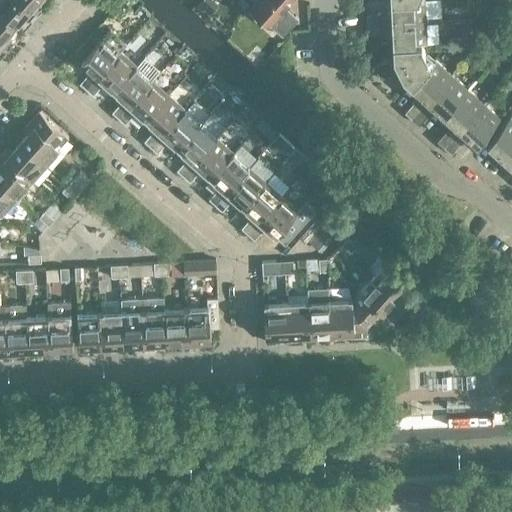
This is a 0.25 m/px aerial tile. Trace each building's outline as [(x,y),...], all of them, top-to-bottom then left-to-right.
[(0,0),(0,10),(16,25),(24,16),(28,20),(35,13),(20,0),(0,0)] [(37,0),(20,0),(35,13),(40,7),(35,2),(37,0)] [(292,0),(257,0),(251,7),(283,36),(299,18),(287,7),(292,0)] [(390,0),(391,12),(366,13),(367,32),(392,31),(393,55),(403,75),(412,84),(434,59),(426,42),(423,0),(390,0)] [(16,25),(0,10),(0,39),(6,45),(11,39),(7,35),(16,25)] [(79,82),(86,88),(120,50),(103,35),(81,60),(91,69),(79,82)] [(120,50),(86,88),(93,94),(104,82),(113,90),(136,65),(120,50)] [(380,78),(394,71),(388,58),(374,65),(380,78)] [(434,59),(412,84),(422,92),(405,111),(412,118),(451,73),(434,59)] [(136,65),(113,90),(123,99),(112,111),(118,117),(152,79),(136,65)] [(451,73),(412,118),(419,124),(436,105),(445,113),(467,88),(451,73)] [(152,79),(118,117),(125,123),(136,110),(146,119),(168,94),(152,79)] [(467,88),(445,113),(454,121),(437,140),(444,146),(483,102),(467,88)] [(168,94),(146,119),(155,127),(144,140),(150,146),(184,108),(168,94)] [(483,102),(444,146),(451,153),(468,134),(477,143),(500,117),(483,102)] [(184,108),(150,146),(157,152),(168,139),(178,148),(200,123),(184,108)] [(28,132),(19,141),(44,163),(47,160),(68,136),(40,110),(23,128),(28,132)] [(511,117),(510,116),(487,141),(497,149),(490,157),(497,163),(511,146),(511,117)] [(200,123),(178,148),(188,157),(176,169),(182,175),(216,137),(200,123)] [(216,137),(182,175),(189,181),(201,168),(210,177),(232,152),(216,137)] [(44,163),(19,141),(11,151),(7,147),(1,153),(29,179),(44,163)] [(511,146),(497,163),(504,170),(511,162),(511,163),(511,146)] [(232,152),(210,177),(220,186),(208,198),(214,204),(248,166),(232,152)] [(29,179),(1,153),(0,154),(0,181),(19,200),(21,198),(16,194),(29,179)] [(47,160),(44,163),(54,171),(56,168),(47,160)] [(248,166),(214,204),(222,210),(233,198),(242,205),(264,181),(248,166)] [(77,193),(83,186),(73,177),(67,184),(77,193)] [(19,200),(0,181),(0,212),(9,202),(14,206),(19,200)] [(264,181),(242,205),(252,215),(241,228),(246,233),(246,232),(280,195),(264,181)] [(77,193),(67,184),(62,190),(71,199),(77,193)] [(280,195),(246,232),(254,239),(265,227),(283,243),(315,206),(307,199),(297,210),(280,195)] [(39,216),(48,224),(54,218),(45,209),(39,216)] [(347,237),(341,244),(350,252),(356,246),(347,237)] [(41,261),(41,252),(28,253),(28,262),(41,261)] [(327,257),(319,258),(319,270),(328,270),(327,257)] [(388,257),(374,273),(373,274),(398,297),(406,288),(410,292),(417,284),(388,257)] [(216,258),(184,260),(184,273),(217,271),(216,258)] [(284,260),(285,272),(294,272),(293,259),(284,260)] [(171,273),(170,260),(162,261),(163,274),(171,273)] [(284,260),(276,260),(276,273),(285,272),(284,260)] [(163,274),(162,261),(153,261),(154,274),(163,274)] [(120,276),(120,263),(110,264),(111,276),(120,276)] [(128,276),(127,263),(120,263),(120,276),(128,276)] [(84,278),(83,265),(75,266),(75,278),(84,278)] [(53,279),(60,278),(60,279),(69,279),(68,266),(60,267),(52,267),(53,279)] [(47,280),(46,267),(36,268),(37,281),(47,280)] [(26,281),(25,268),(15,269),(16,282),(26,281)] [(34,281),(33,268),(25,268),(26,281),(34,281)] [(352,297),(350,299),(375,322),(382,314),(386,317),(394,310),(390,306),(398,297),(373,274),(374,273),(370,270),(363,277),(367,281),(358,291),(360,293),(354,299),(352,297)] [(328,294),(329,294),(328,288),(308,289),(308,292),(310,340),(319,340),(318,334),(331,333),(329,300),(328,300),(328,294)] [(286,293),(286,302),(288,335),(301,335),(301,340),(310,340),(308,292),(286,293)] [(328,294),(328,300),(329,300),(331,333),(344,333),(344,338),(367,337),(367,330),(375,322),(350,299),(338,299),(338,294),(329,294),(328,294)] [(154,343),(167,342),(164,296),(143,297),(146,349),(154,348),(154,343)] [(146,349),(143,297),(122,298),(122,311),(124,345),(136,344),(136,349),(146,349)] [(209,306),(187,307),(189,346),(197,346),(197,340),(211,340),(210,328),(220,328),(218,298),(209,298),(209,306)] [(73,347),(71,313),(71,301),(48,302),(49,315),(51,354),(59,354),(59,348),(73,347)] [(286,302),(264,303),(266,342),(276,341),(276,336),(288,335),(286,302)] [(29,350),(27,316),(27,303),(5,304),(8,356),(16,356),(16,350),(29,350)] [(0,356),(8,356),(5,304),(0,304),(0,356)] [(187,307),(165,308),(167,342),(179,342),(179,347),(189,346),(187,307)] [(122,311),(101,312),(103,351),(111,351),(111,345),(124,345),(122,311)] [(101,312),(78,313),(80,347),(94,346),(94,352),(103,351),(101,312)] [(49,315),(27,316),(29,350),(41,349),(42,354),(51,354),(49,315)]
